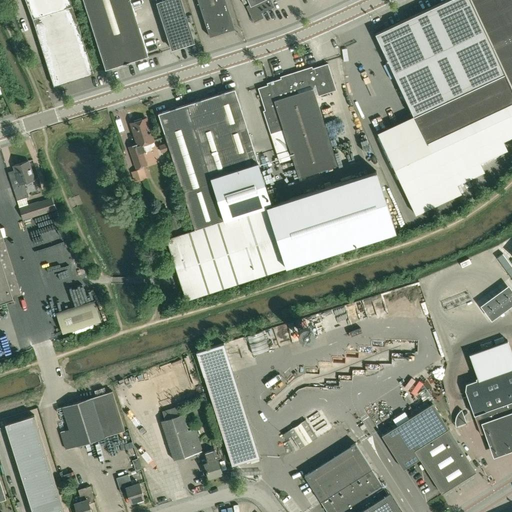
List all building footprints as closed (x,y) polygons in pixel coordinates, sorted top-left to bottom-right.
[(25,0),(29,8),(33,18),(54,85),(94,73),(73,8),(69,0),(25,0)] [(130,0),(83,0),(106,69),(149,55),(130,0)] [(156,0),(172,48),(194,41),(181,0),(156,0)] [(198,0),(201,8),(210,36),(234,28),(225,0),(198,0)] [(246,5),(247,8),(254,22),(264,17),(261,12),(274,7),(271,0),(247,0),(250,4),(246,5)] [(511,0),(446,0),(375,33),(414,116),(426,142),(511,102),(511,0)] [(318,94),(334,89),(329,73),(331,72),(328,63),(303,71),(302,69),(292,73),(293,75),(283,78),(283,80),(258,88),(271,128),(282,125),(299,178),(338,165),(313,88),(316,87),(318,94)] [(170,150),(183,191),(196,229),(185,232),(171,237),(167,238),(186,299),(288,267),(288,266),(268,205),(272,204),(259,162),(258,162),(238,99),(235,89),(158,113),(168,142),(170,150)] [(143,144),(154,141),(147,119),(131,123),(138,144),(130,147),(137,168),(146,165),(142,153),(144,152),(145,150),(143,144)] [(168,142),(159,145),(162,153),(170,150),(168,142)] [(25,183),(34,180),(28,161),(14,166),(19,182),(12,184),(18,201),(29,197),(25,183)] [(143,167),(131,172),(135,182),(147,178),(143,167)] [(272,204),(268,205),(288,266),(396,232),(376,171),(272,204)] [(42,213),(57,208),(52,198),(20,208),(24,219),(43,213),(42,213)] [(419,220),(419,211),(404,211),(405,220),(419,220)] [(181,220),(167,224),(171,237),(185,232),(181,220)] [(506,271),(511,266),(503,254),(497,258),(506,271)] [(0,303),(12,299),(0,258),(0,303)] [(511,291),(507,285),(479,306),(491,321),(511,305),(511,291)] [(94,300),(56,312),(63,334),(101,321),(94,300)] [(270,348),(264,329),(249,334),(254,353),(270,348)] [(511,348),(508,334),(468,347),(477,375),(511,363),(511,348)] [(225,341),(198,350),(206,374),(233,366),(225,341)] [(351,349),(346,349),(346,361),(340,363),(339,367),(349,368),(347,360),(347,359),(360,359),(364,358),(367,358),(391,351),(388,341),(377,345),(367,344),(351,349)] [(166,364),(168,369),(192,360),(191,355),(166,364)] [(306,365),(307,376),(335,373),(333,362),(306,365)] [(511,364),(478,377),(478,379),(468,383),(467,388),(466,389),(482,433),(491,430),(493,425),(493,422),(511,415),(511,364)] [(233,366),(206,374),(233,465),(260,456),(233,366)] [(406,376),(409,382),(419,377),(416,370),(406,376)] [(125,377),(121,380),(136,399),(140,396),(125,377)] [(207,391),(206,382),(174,386),(175,395),(207,391)] [(65,448),(125,430),(112,390),(62,406),(69,428),(60,431),(65,448)] [(282,400),(280,398),(276,402),(284,411),(296,400),(292,395),(288,398),(286,396),(282,400)] [(404,467),(421,457),(443,492),(477,470),(434,401),(383,434),(404,467)] [(174,459),(202,451),(195,428),(188,430),(183,414),(180,406),(163,411),(166,420),(162,421),(174,459)] [(64,511),(34,415),(4,423),(32,511),(64,511)] [(286,439),(292,436),(300,448),(318,437),(306,419),(288,431),(282,434),(286,439)] [(354,443),(304,475),(308,481),(322,503),(324,507),(327,511),(405,511),(391,489),(388,491),(357,442),(355,443),(354,443)] [(314,444),(305,449),(309,455),(318,450),(314,444)] [(205,464),(207,471),(203,472),(205,478),(209,477),(209,478),(223,474),(215,450),(204,454),(207,463),(205,464)] [(130,502),(144,498),(139,482),(131,485),(128,473),(116,477),(121,493),(127,491),(130,502)] [(91,511),(89,503),(95,501),(90,485),(79,489),(82,500),(74,502),(77,511),(91,511)] [(238,511),(237,502),(227,504),(227,511),(238,511)]
